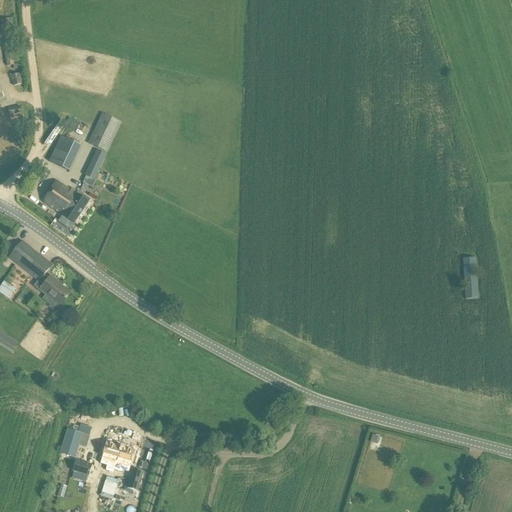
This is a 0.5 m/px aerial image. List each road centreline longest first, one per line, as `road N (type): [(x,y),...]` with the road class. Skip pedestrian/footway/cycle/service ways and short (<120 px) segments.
road 1 (tertiary): [(0,206),(140,305),(307,396),(511,453)]
road 2 (track): [(0,200),(39,137),(26,0)]
